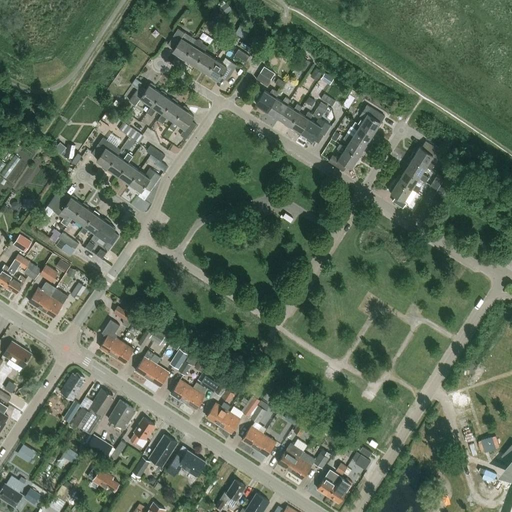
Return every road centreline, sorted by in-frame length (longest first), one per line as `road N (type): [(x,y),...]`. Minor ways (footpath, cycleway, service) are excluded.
road 1 (tertiary): [(318,511),(66,349)]
road 2 (residential): [(491,296),(355,511)]
road 3 (residential): [(174,259),(276,323),(337,233)]
road 4 (residential): [(174,259),(197,222),(277,198),(337,233)]
road 5 (residential): [(364,192),(220,103)]
road 6 (residential): [(503,280),(364,192)]
road 7 (residential): [(148,222),(168,176),(220,103)]
road 8 (residential): [(66,349),(138,236)]
road 9 (residential): [(0,459),(66,349)]
